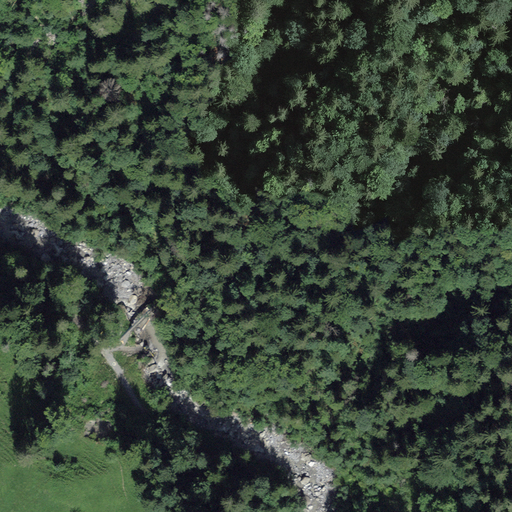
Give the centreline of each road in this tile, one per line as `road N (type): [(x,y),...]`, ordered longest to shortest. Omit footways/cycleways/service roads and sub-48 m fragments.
road 1 (track): [(108,351),(187,473),(229,511)]
road 2 (track): [(0,271),(28,276),(108,351)]
